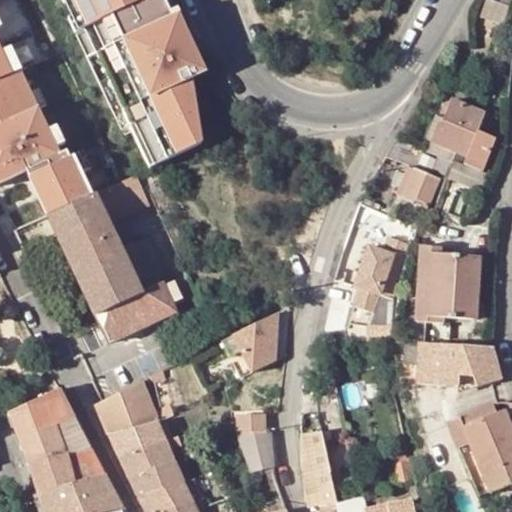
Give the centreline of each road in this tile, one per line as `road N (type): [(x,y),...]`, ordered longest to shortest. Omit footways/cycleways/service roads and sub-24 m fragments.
road 1 (residential): [(297,511),(286,461),(313,272),(382,131),(379,105)]
road 2 (residential): [(211,0),(244,72),(280,100),(354,114),(379,105)]
road 3 (residential): [(0,251),(64,379)]
road 4 (residential): [(379,105),(415,63),(450,0)]
